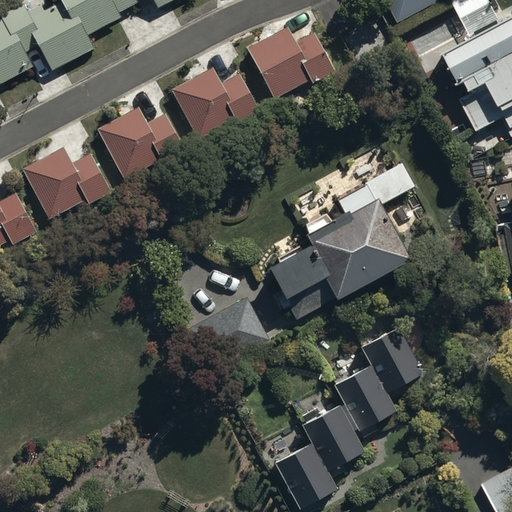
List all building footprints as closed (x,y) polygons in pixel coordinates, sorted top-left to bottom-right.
[(0,79),(33,62),(26,48),(37,43),(50,68),(95,44),(88,31),(120,13),(118,9),(134,0),(155,0),(157,3),(163,0),(59,0),(43,9),(40,3),(27,10),(22,0),(0,11),(0,12),(1,15),(0,15),(0,79)] [(387,0),(398,20),(435,0),(387,0)] [(511,7),(443,45),(459,75),(465,71),(474,87),(459,95),(476,127),(501,113),(511,133),(511,7)] [(286,23),(246,45),(274,95),(308,76),(310,80),(335,66),(313,28),(294,38),(286,23)] [(212,64),(170,86),(198,137),(258,104),(240,70),(221,80),(212,64)] [(98,125),(125,176),(184,144),(165,110),(146,120),(138,104),(98,125)] [(22,165),(49,214),(85,195),(88,199),(110,187),(90,149),(71,159),(63,143),(22,165)] [(400,158),(337,196),(341,204),(304,224),(310,235),(267,261),(282,285),(274,289),(285,306),(289,304),(296,316),(410,247),(382,201),(414,181),(400,158)] [(0,240),(9,236),(12,241),(36,228),(16,189),(0,197),(0,240)] [(511,220),(502,223),(511,266),(511,220)] [(246,293),(184,324),(207,368),(269,336),(246,293)] [(276,460),(301,506),(338,486),(327,467),(366,446),(356,428),(397,406),(386,387),(422,367),(397,321),(361,341),(370,359),(333,379),(347,404),(343,406),(341,402),(303,422),(313,440),(276,460)] [(0,459),(118,394),(123,404),(154,387),(133,347),(87,372),(64,332),(40,345),(35,336),(0,354),(0,459)] [(266,511),(211,405),(127,448),(147,485),(160,478),(166,489),(179,482),(195,511),(266,511)] [(511,511),(511,464),(482,480),(498,511),(511,511)] [(137,511),(140,510),(129,489),(124,492),(115,476),(47,511),(137,511)]
